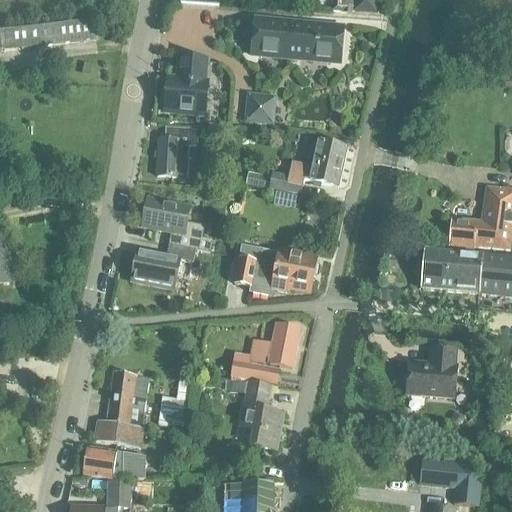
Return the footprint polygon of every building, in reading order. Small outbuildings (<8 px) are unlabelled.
[(333,0),(332,12),(353,15),(377,17),(378,0),(333,0)] [(252,55),(296,57),(299,23),(254,20),(252,55)] [(0,51),(95,40),(93,21),(0,32),(0,51)] [(343,25),(299,23),(296,57),(341,60),(343,25)] [(178,81),(168,80),(165,114),(205,117),(208,84),(204,83),(206,61),(180,59),(178,81)] [(249,97),(246,123),(272,125),(275,99),(249,97)] [(160,142),(158,177),(177,178),(177,175),(184,175),(188,175),(189,165),(190,148),(198,148),(198,131),(191,130),(166,129),(165,140),(160,140),(160,142)] [(248,174),(245,187),(274,193),(292,196),(302,198),(305,181),(339,188),(347,148),(319,143),(314,169),(291,164),(289,178),(274,175),(273,179),(248,174)] [(453,220),(450,248),(460,249),(475,250),(475,248),(511,251),(511,237),(511,191),(485,189),(482,223),(453,220)] [(143,229),(172,235),(170,246),(197,251),(197,252),(210,256),(213,241),(203,240),(205,227),(188,223),(191,208),(149,200),(143,229)] [(0,287),(10,286),(0,236),(0,287)] [(195,263),(197,252),(197,251),(170,246),(167,257),(139,252),(133,283),(175,291),(181,261),(195,263)] [(243,248),(236,286),(252,289),(251,294),(252,295),(272,299),(273,293),(287,296),(290,293),(290,291),(310,295),(317,262),(243,248)] [(426,250),(423,290),(478,295),(483,255),(475,255),(475,250),(460,249),(460,254),(426,250)] [(483,255),(478,295),(510,298),(511,298),(511,258),(488,256),(483,255)] [(381,292),(380,300),(391,302),(392,293),(381,292)] [(271,366),(293,370),(301,330),(279,326),(275,346),(255,342),(251,363),(265,365),(266,359),(272,360),(271,366)] [(427,364),(407,362),(405,399),(456,402),(458,367),(457,367),(458,351),(428,349),(427,364)] [(231,379),(277,386),(279,372),(249,367),(251,357),(234,355),(231,379)] [(163,398),(158,427),(186,430),(189,403),(194,372),(181,370),(176,401),(163,398)] [(144,430),(142,429),(150,381),(115,376),(108,423),(99,422),(96,443),(141,450),(144,430)] [(229,383),(229,394),(248,396),(250,385),(250,383),(229,383)] [(248,396),(242,430),(258,432),(255,447),(278,452),(284,414),(267,411),(272,389),(250,385),(248,396)] [(84,464),(82,472),(85,475),(84,476),(112,480),(134,480),(145,480),(146,460),(117,454),(89,449),(87,462),(84,464)] [(480,508),(482,485),(455,482),(453,506),(480,508)] [(108,509),(131,510),(132,485),(109,485),(108,509)] [(267,511),(269,488),(237,487),(237,494),(226,494),(224,511),(267,511)]
